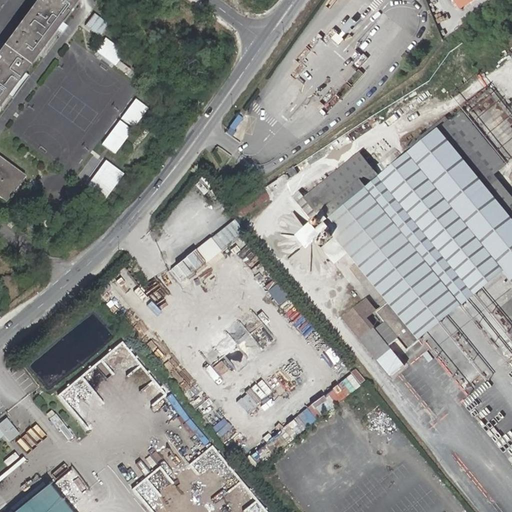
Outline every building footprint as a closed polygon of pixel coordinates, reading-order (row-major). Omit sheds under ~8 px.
[(79,0),(37,0),(0,50),(0,107),(79,0)] [(86,25),(99,36),(108,25),(94,14),(86,25)] [(93,53),(113,66),(123,52),(103,39),(93,53)] [(118,117),(131,128),(146,108),(132,98),(118,117)] [(298,191),(291,197),(310,220),(317,214),(319,216),(323,221),(333,233),(337,238),(345,248),(359,265),(371,279),(364,285),(363,286),(378,303),(385,296),(421,339),(501,273),(511,286),(511,200),(493,177),(506,166),(462,111),(449,121),(414,151),(403,160),(404,160),(386,174),(380,179),(368,164),(360,155),(359,153),(327,179),(318,186),(304,198),(298,191)] [(414,151),(449,121),(446,118),(410,147),(414,151)] [(113,154),(131,130),(118,120),(100,145),(113,154)] [(148,133),(129,156),(136,162),(156,139),(148,133)] [(399,154),(403,160),(414,151),(410,147),(409,145),(399,154)] [(386,161),(397,151),(393,147),(382,156),(386,161)] [(360,155),(368,164),(373,161),(365,151),(360,155)] [(380,165),(386,174),(403,160),(399,154),(397,151),(386,161),(380,165)] [(403,160),(386,174),(404,160),(403,160)] [(0,201),(4,204),(7,201),(9,202),(11,200),(9,198),(24,179),(0,161),(0,201)] [(108,164),(89,190),(100,198),(120,172),(108,164)] [(287,172),(291,178),(297,174),(293,168),(287,172)] [(318,186),(327,179),(323,174),(314,182),(318,186)] [(241,219),(270,200),(262,189),(235,208),(241,219)] [(323,221),(319,216),(312,222),(316,227),(323,221)] [(278,304),(286,297),(275,283),(267,290),(278,304)] [(366,299),(344,317),(361,338),(391,375),(404,365),(389,346),(398,339),(407,350),(419,340),(388,302),(376,312),(385,323),(376,330),(365,317),(375,309),(366,299)] [(4,422),(0,425),(0,438),(7,447),(17,440),(4,422)] [(66,511),(47,486),(10,511),(66,511)]
